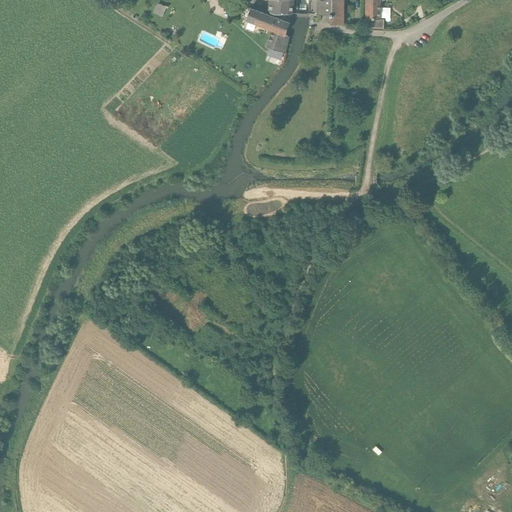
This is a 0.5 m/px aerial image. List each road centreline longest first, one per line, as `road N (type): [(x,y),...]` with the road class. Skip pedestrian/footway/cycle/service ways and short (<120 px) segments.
road 1 (track): [(281,511),(290,473),(275,392),(294,287),(364,190)]
road 2 (track): [(399,35),(364,190)]
road 3 (unclassified): [(466,0),(405,34),(317,25)]
road 4 (track): [(101,0),(226,80)]
